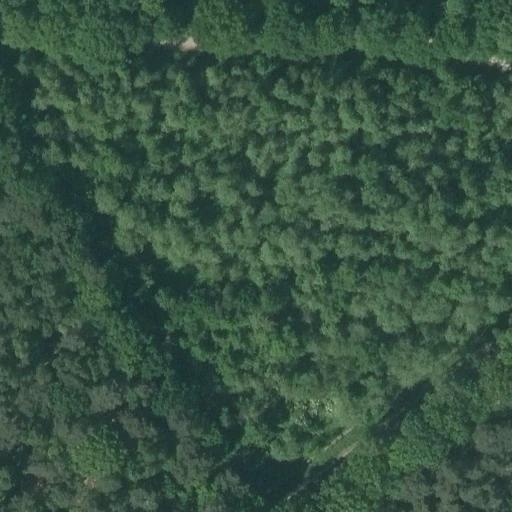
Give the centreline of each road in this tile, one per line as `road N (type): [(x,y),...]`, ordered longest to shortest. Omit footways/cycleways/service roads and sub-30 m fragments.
road 1 (track): [(143,34),(472,49),(511,60)]
road 2 (tertiary): [(287,511),(511,344)]
road 3 (track): [(143,34),(0,36)]
